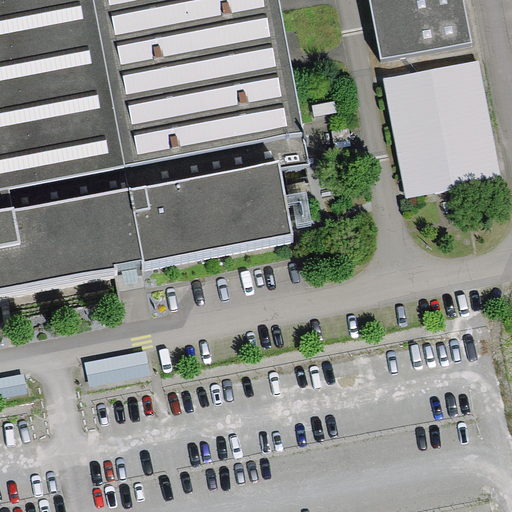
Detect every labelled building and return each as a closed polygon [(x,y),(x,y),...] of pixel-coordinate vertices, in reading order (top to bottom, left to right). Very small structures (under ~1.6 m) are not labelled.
[(0,0),(0,215),(281,165),(307,161),(300,124),(290,69),(283,34),(280,14),(277,0),(0,0)] [(370,0),(382,60),(471,44),(462,0),(370,0)] [(478,60),(386,78),(409,195),(502,177),(478,60)] [(335,101),(312,105),(315,117),(337,112),(335,101)] [(0,297),(296,243),(281,165),(0,215),(0,297)] [(146,352),(85,363),(90,387),(150,376),(146,352)] [(24,374),(0,378),(0,398),(28,393),(24,374)]
